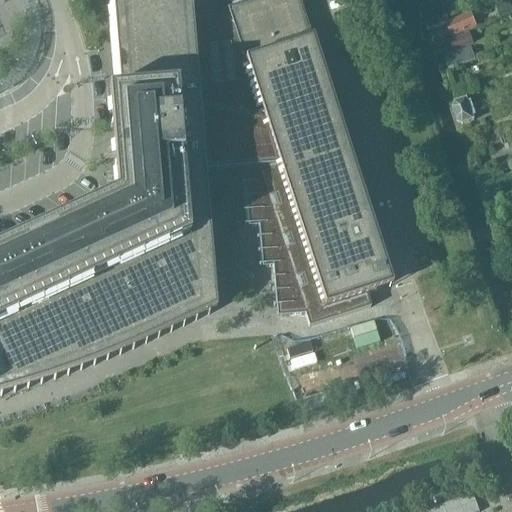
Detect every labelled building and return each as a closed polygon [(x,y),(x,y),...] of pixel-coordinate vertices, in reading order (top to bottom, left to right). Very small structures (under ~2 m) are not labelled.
[(0,396),(1,397),(15,393),(27,389),(41,385),(55,380),(68,376),(81,371),(95,366),(107,361),(120,356),(132,350),(146,344),(215,312),(204,174),(243,170),(244,175),(247,214),(248,228),(259,228),(261,255),(262,269),(273,268),(276,304),(277,318),(305,316),(309,329),(371,309),(367,296),(392,288),(298,0),(259,0),(227,10),(231,20),(203,14),(204,5),(205,0),(111,0),(112,7),(125,158),(129,209),(0,268),(0,396)] [(472,14),(447,25),(453,38),(477,28),(472,14)] [(470,33),(444,43),(449,55),(475,45),(470,33)] [(454,56),(445,59),(449,70),(458,66),(454,56)] [(456,105),(453,110),(457,123),(463,125),(474,121),(467,101),(456,105)] [(499,183),(485,188),(490,200),(503,195),(499,183)]
